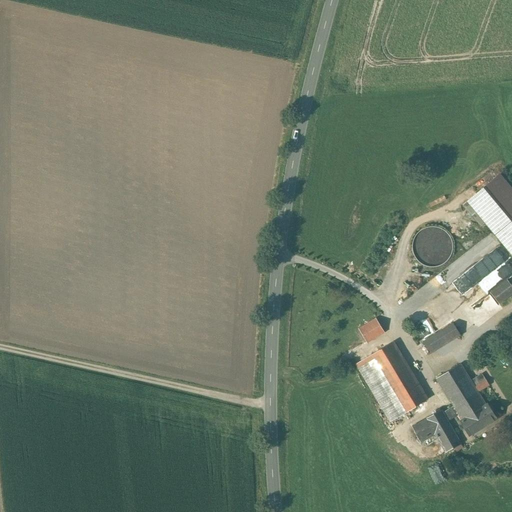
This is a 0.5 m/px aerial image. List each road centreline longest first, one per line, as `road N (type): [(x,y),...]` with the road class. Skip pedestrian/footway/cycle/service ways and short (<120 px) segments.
road 1 (tertiary): [(333,0),(278,253),(270,401),(275,511)]
road 2 (track): [(0,342),(270,401)]
